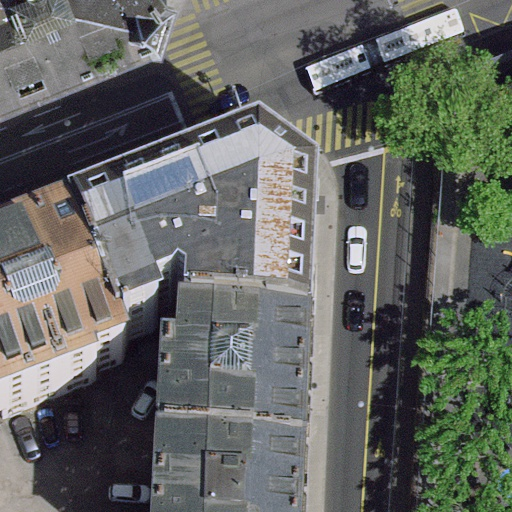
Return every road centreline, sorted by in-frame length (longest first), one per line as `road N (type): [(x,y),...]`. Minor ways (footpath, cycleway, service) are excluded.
road 1 (tertiary): [(359,511),(379,153),(369,121),(305,41)]
road 2 (secondary): [(0,158),(305,41)]
